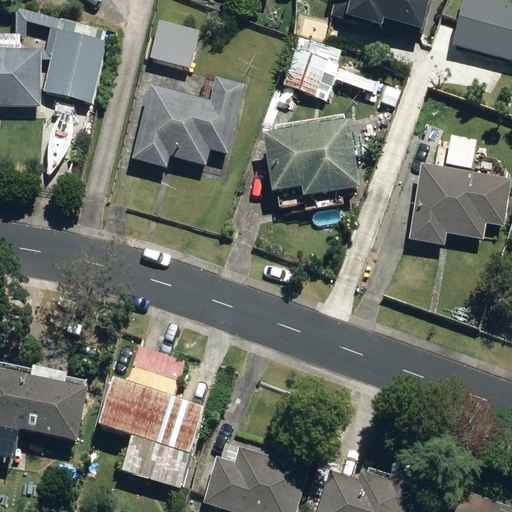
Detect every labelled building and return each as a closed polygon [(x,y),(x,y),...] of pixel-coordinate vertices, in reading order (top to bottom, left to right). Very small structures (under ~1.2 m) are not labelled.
[(386,17),(423,27),(430,0),(335,0),(331,13),(383,28),(386,17)] [(511,3),(498,0),(464,0),(452,45),(511,62),(511,3)] [(155,63),(195,72),(204,37),(164,27),(155,63)] [(49,96),(98,107),(112,48),(63,37),(49,96)] [(0,110),(46,111),(47,55),(0,54),(0,110)] [(289,90),(320,101),(333,64),(300,54),(289,90)] [(384,105),(398,111),(406,88),(392,82),(384,105)] [(138,163),(172,172),(175,161),(211,171),(215,155),(233,160),(251,93),(223,86),(217,108),(157,92),(138,163)] [(448,127),(424,119),(410,155),(434,164),(448,127)] [(311,194),(313,204),(368,194),(358,130),(273,144),(282,199),(311,194)] [(417,246),(451,251),(453,239),(489,245),(492,228),(510,231),(511,221),(511,185),(429,172),(417,246)] [(130,383),(175,398),(186,361),(142,346),(130,383)] [(0,425),(81,441),(92,389),(0,371),(0,425)] [(125,469),(182,488),(208,409),(117,379),(102,425),(136,436),(125,469)] [(207,502),(237,511),(298,511),(316,458),(281,447),(277,459),(242,448),(237,464),(220,459),(207,502)] [(412,511),(423,479),(396,471),(392,483),(365,474),(362,483),(338,476),(342,463),(325,458),(307,511),(412,511)] [(510,511),(511,508),(467,492),(460,511),(510,511)]
